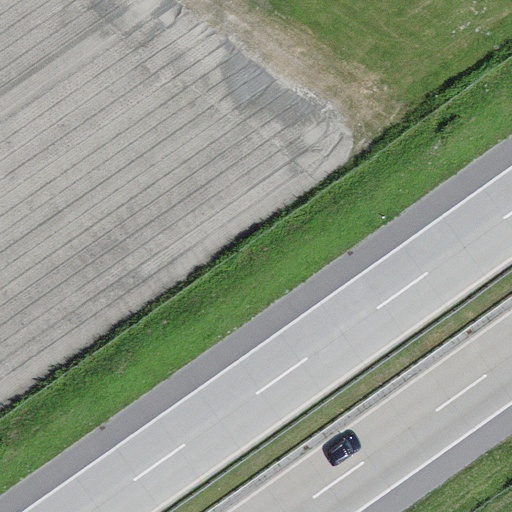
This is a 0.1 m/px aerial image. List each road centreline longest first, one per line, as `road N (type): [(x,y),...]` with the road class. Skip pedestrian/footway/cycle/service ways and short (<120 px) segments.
road 1 (motorway): [(511,210),(91,511)]
road 2 (motorway): [(294,511),(511,355)]
